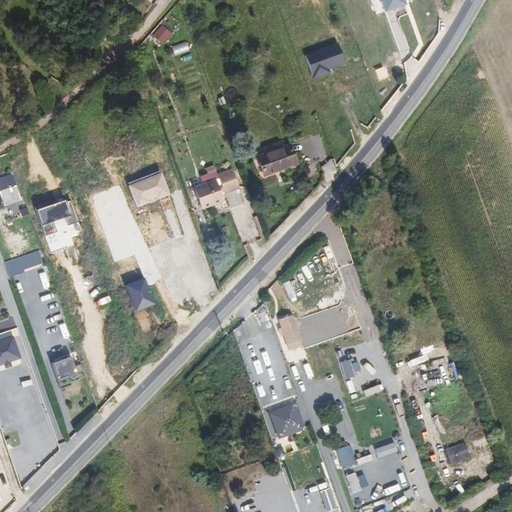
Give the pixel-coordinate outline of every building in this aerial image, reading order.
[(404,0),(380,0),(384,10),(405,3),(404,0)] [(151,36),(156,40),(165,30),(160,26),(151,36)] [(348,71),(341,52),(309,64),(317,87),(333,81),(331,77),(348,71)] [(290,145),(258,156),(264,177),(297,165),(290,145)] [(219,174),(226,194),(240,189),(232,169),(219,174)] [(162,170),(126,183),(136,211),(172,199),(162,170)] [(22,198),(14,174),(0,179),(0,195),(3,205),(22,198)] [(193,186),(202,182),(200,177),(191,180),(193,186)] [(194,187),(202,209),(223,201),(215,180),(194,187)] [(79,224),(71,197),(36,207),(44,234),(79,224)] [(246,242),(252,240),(247,226),(241,229),(246,242)] [(39,252),(6,262),(10,277),(43,266),(39,252)] [(146,274),(123,285),(135,313),(158,303),(146,274)] [(287,345),(300,341),(292,316),(279,320),(287,345)] [(278,318),(274,320),(283,350),(287,349),(278,318)] [(13,336),(0,340),(0,364),(4,364),(5,368),(12,366),(10,363),(21,359),(13,336)] [(437,348),(439,364),(446,363),(446,366),(454,365),(452,346),(437,348)] [(73,357),(53,361),(58,386),(78,381),(73,357)] [(269,413),(278,440),(306,430),(296,404),(269,413)] [(395,441),(375,448),(379,458),(398,451),(395,441)] [(345,442),(335,445),(342,468),(355,464),(349,446),(347,447),(345,442)] [(446,450),(451,464),(471,456),(466,442),(446,450)] [(466,488),(458,472),(444,478),(452,494),(466,488)]
